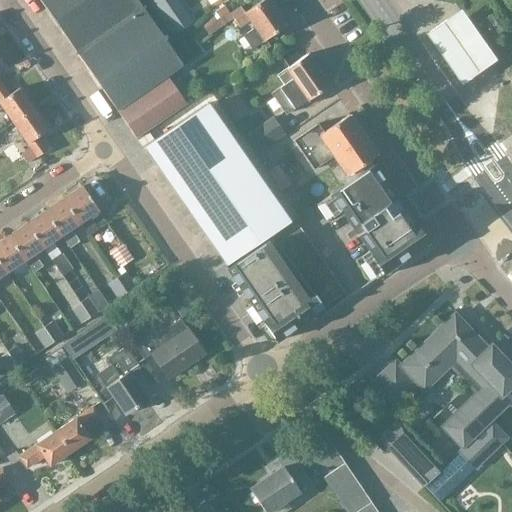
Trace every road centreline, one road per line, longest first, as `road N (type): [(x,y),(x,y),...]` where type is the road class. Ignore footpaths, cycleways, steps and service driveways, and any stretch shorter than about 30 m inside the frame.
road 1 (residential): [(302,0),(463,240)]
road 2 (residential): [(262,370),(112,150)]
road 3 (residential): [(55,511),(262,370)]
road 4 (residential): [(262,370),(463,240)]
road 5 (residential): [(112,150),(4,0)]
road 6 (tertiary): [(457,123),(372,0)]
road 7 (residential): [(112,150),(0,225)]
